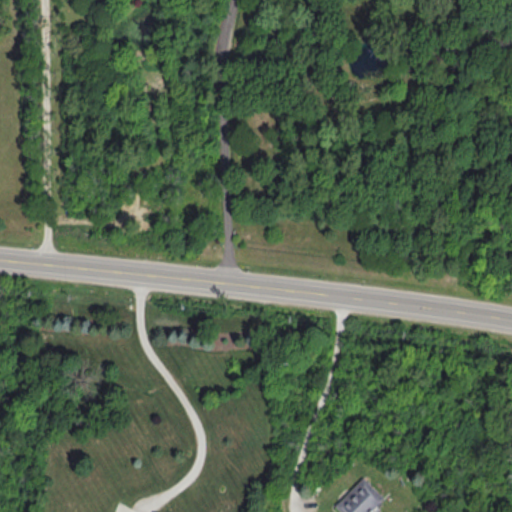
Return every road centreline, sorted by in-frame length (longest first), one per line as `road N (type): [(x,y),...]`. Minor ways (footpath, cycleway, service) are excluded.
road 1 (residential): [(238,281),(228,89),(239,0)]
road 2 (secondary): [(238,281),(511,320)]
road 3 (secondary): [(0,257),(238,281)]
